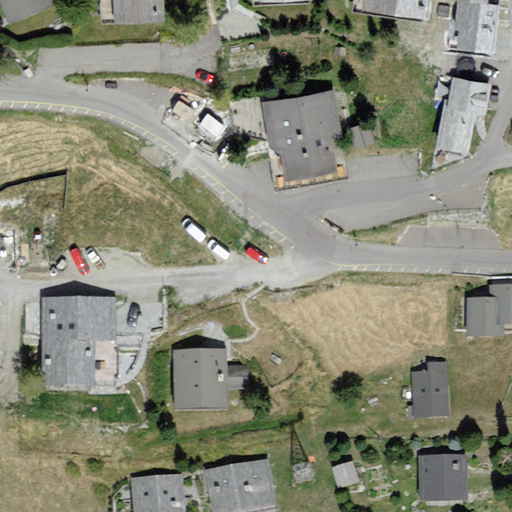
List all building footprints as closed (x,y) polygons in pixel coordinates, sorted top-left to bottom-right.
[(0,0),(0,20),(0,22),(46,5),(44,0),(0,0)] [(100,0),(101,20),(157,19),(156,0),(100,0)] [(350,0),(349,9),(414,18),(416,0),(350,0)] [(488,51),(493,12),(456,7),(451,45),(488,51)] [(326,90),(255,102),(264,175),(323,167),(319,139),(333,137),(326,90)] [(454,150),(465,109),(438,102),(428,144),(454,150)] [(479,303),(455,302),(452,336),(483,337),(484,324),(508,324),(510,290),(480,290),(479,303)] [(42,291),(39,383),(94,384),(95,336),(116,336),(117,293),(42,291)] [(257,361),(271,387),(289,377),(275,352),(257,361)] [(215,355),(167,356),(163,410),(216,409),(218,391),(236,392),(235,369),(215,368),(215,355)] [(418,375),(404,375),(403,417),(439,415),(438,364),(418,365),(418,375)] [(452,463),(414,462),(413,499),(451,500),(452,463)] [(256,466),(197,474),(201,511),(250,511),(261,511),(256,466)] [(340,467),(323,471),(327,487),(344,483),(340,467)] [(171,511),(170,482),(125,483),(125,511),(171,511)]
